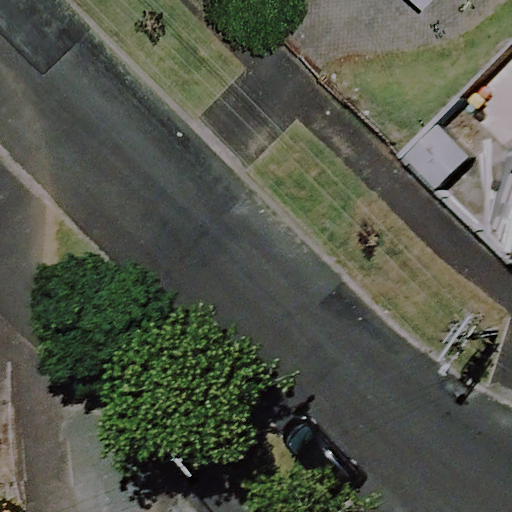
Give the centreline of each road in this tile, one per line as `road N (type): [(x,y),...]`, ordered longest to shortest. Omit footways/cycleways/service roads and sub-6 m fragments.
road 1 (residential): [(0,56),(379,444)]
road 2 (residential): [(511,474),(379,444)]
